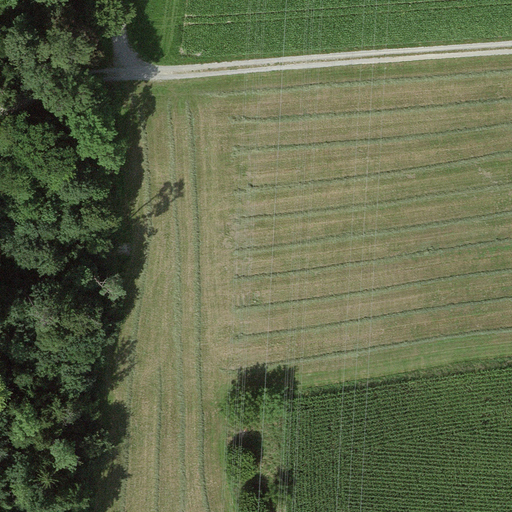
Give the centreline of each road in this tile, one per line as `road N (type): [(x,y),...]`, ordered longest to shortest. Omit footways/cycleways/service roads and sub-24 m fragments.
road 1 (track): [(134,74),(511,51)]
road 2 (track): [(0,108),(65,78),(112,5)]
